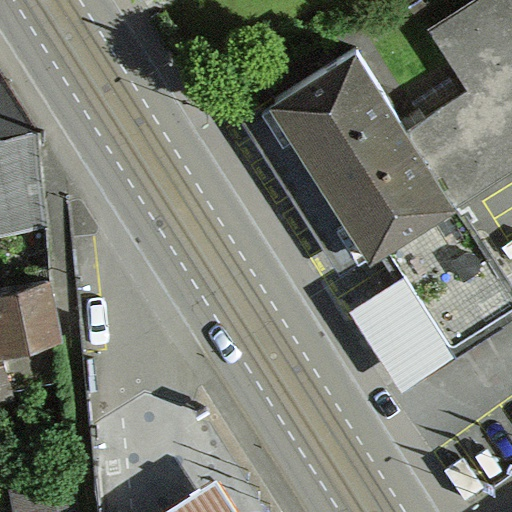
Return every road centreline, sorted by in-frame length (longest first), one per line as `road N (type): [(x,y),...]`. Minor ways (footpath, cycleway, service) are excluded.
road 1 (primary): [(425,511),(103,0)]
road 2 (primary): [(0,16),(316,511)]
